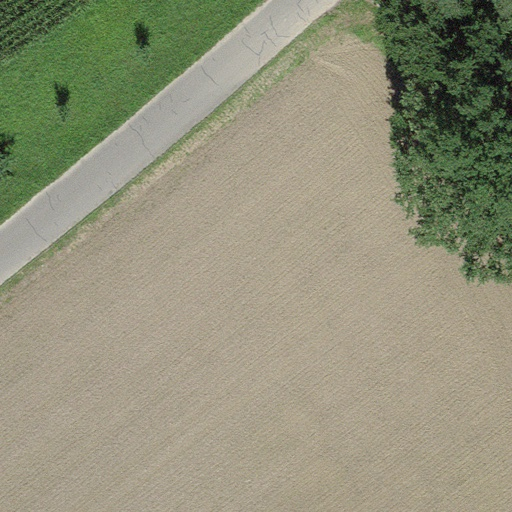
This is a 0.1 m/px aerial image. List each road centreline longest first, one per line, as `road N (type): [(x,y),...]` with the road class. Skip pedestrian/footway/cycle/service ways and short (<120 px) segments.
road 1 (track): [(312,0),(0,261)]
road 2 (track): [(511,182),(386,0)]
